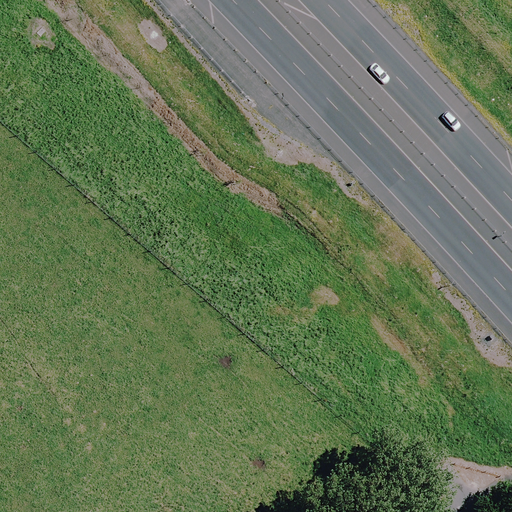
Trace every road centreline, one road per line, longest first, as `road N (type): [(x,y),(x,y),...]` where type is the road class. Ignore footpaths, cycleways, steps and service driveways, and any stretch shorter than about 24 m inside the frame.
road 1 (motorway): [(511,289),(232,0)]
road 2 (motorway): [(325,0),(511,193)]
